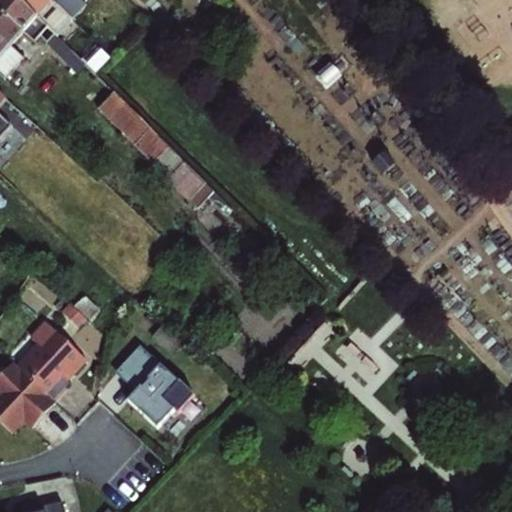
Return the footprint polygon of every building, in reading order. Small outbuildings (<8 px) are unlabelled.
[(57,35),(22,0),(0,0),(0,10),(13,23),(37,48),(43,42),(50,49),(61,39),(57,35)] [(73,18),(54,0),(22,0),(57,35),(73,18)] [(54,0),(73,18),(88,2),(85,0),(54,0)] [(13,23),(0,10),(0,35),(27,61),(39,50),(37,48),(13,23)] [(27,61),(0,35),(0,74),(28,101),(48,82),(44,78),(27,61)] [(61,39),(50,49),(66,65),(76,54),(61,39)] [(66,65),(65,65),(87,87),(98,77),(76,54),(66,65)] [(48,82),(56,73),(53,69),(44,78),(48,82)] [(0,93),(0,136),(11,125),(0,114),(0,103),(5,98),(0,93)] [(217,198),(119,98),(103,113),(202,213),(217,198)] [(511,132),(497,145),(499,148),(511,138),(511,132)] [(511,138),(499,148),(506,157),(511,152),(511,138)] [(217,198),(202,213),(197,219),(213,235),(234,215),(217,198)] [(73,308),(89,324),(98,314),(82,299),(73,308)] [(21,370),(57,404),(68,393),(66,391),(70,386),(65,381),(69,376),(72,373),(76,377),(89,364),(49,326),(34,341),(42,349),(21,370)] [(144,351),(122,374),(142,393),(138,396),(131,405),(135,409),(160,433),(177,416),(180,419),(198,401),(182,386),(181,387),(144,351)] [(21,370),(16,366),(0,383),(0,422),(14,436),(27,423),(35,430),(48,417),(59,406),(57,404),(21,370)] [(122,374),(118,378),(138,396),(142,393),(122,374)]
